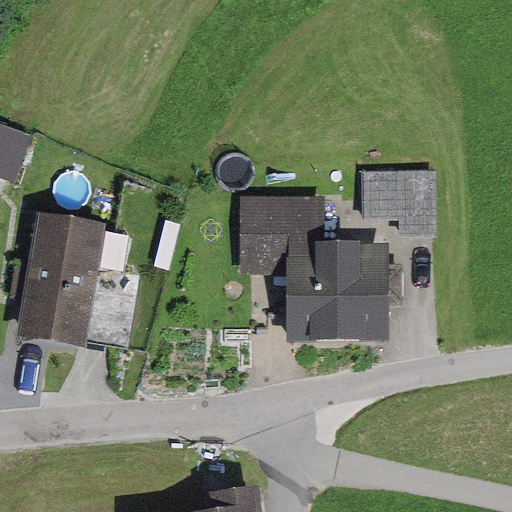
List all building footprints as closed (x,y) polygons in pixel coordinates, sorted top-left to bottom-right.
[(35,136),(0,123),(0,175),(18,182),(35,136)] [(438,173),(363,174),(363,215),(399,214),(399,232),(439,232),(438,173)] [(324,202),(239,202),(240,279),(289,278),(289,351),(390,350),(390,252),(324,253),(324,202)] [(107,235),(38,223),(17,344),(86,356),(88,343),(100,272),(107,235)] [(141,279),(100,272),(88,343),(129,350),(141,279)] [(212,511),(264,511),(262,492),(211,498),(212,511)]
